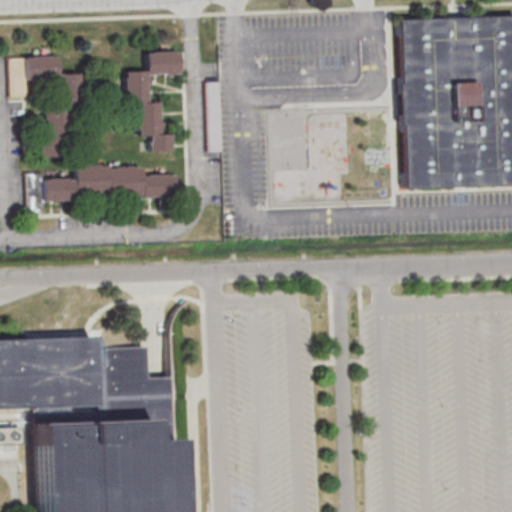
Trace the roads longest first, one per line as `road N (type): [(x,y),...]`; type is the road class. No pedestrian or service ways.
road 1 (residential): [(187,222),(196,174),(187,0)]
road 2 (residential): [(3,243),(164,234),(187,222)]
road 3 (residential): [(0,56),(3,243)]
